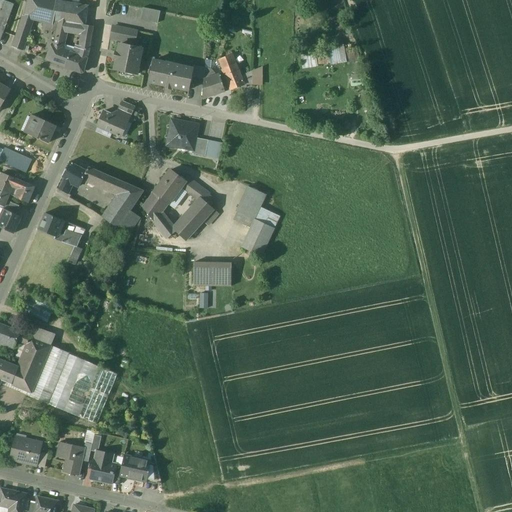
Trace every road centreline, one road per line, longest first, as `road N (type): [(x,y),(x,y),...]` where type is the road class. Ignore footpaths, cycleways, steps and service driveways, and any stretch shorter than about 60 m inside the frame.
road 1 (track): [(395,148),(481,511)]
road 2 (residential): [(389,149),(90,85)]
road 3 (residential): [(79,110),(0,296)]
road 4 (residential): [(0,471),(147,502)]
road 5 (track): [(511,128),(389,149)]
